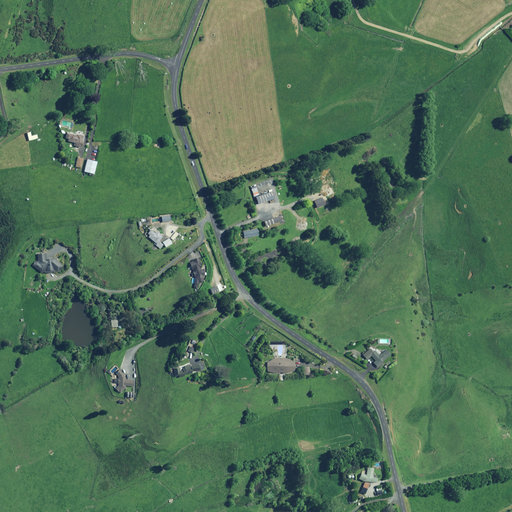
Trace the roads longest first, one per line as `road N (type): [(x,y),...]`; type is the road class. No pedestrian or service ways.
road 1 (unclassified): [(404,511),(373,398),(346,369),(265,314),(233,276),(175,109),(177,65)]
road 2 (unknown): [(51,256),(67,253),(69,275),(89,288),(124,294),(204,241),(201,227),(211,217)]
road 3 (unclassified): [(177,65),(120,53),(0,69)]
